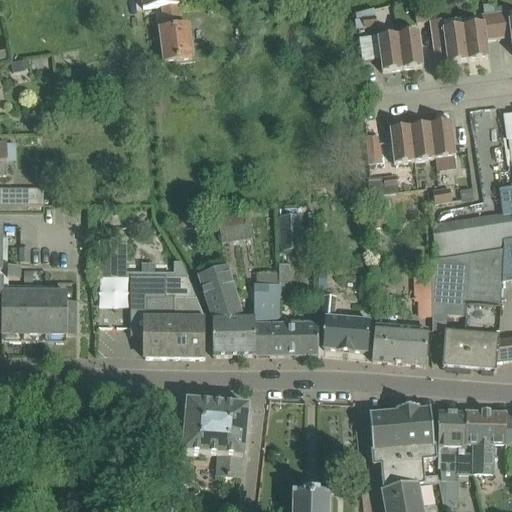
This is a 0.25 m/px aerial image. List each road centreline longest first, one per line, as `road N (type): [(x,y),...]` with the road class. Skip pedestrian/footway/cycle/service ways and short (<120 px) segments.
road 1 (tertiary): [(0,404),(75,406),(103,377),(261,381)]
road 2 (tertiary): [(511,394),(361,383)]
road 3 (residential): [(511,85),(372,105)]
road 4 (residential): [(361,383),(370,511)]
